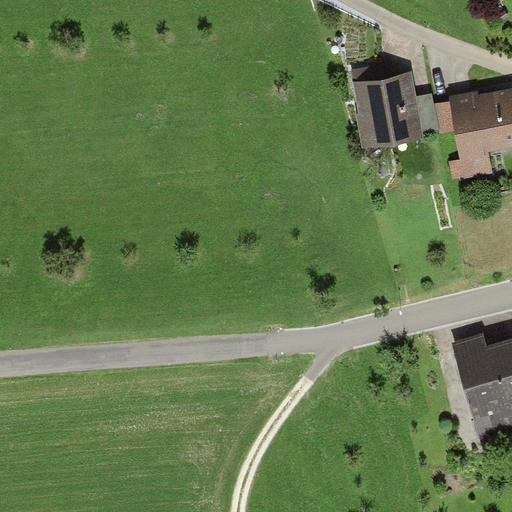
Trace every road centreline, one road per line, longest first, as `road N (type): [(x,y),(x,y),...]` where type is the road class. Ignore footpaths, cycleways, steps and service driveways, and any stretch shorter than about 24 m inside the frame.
road 1 (tertiary): [(511,294),(273,347),(0,367)]
road 2 (track): [(340,336),(254,446),(234,511)]
road 3 (residential): [(341,0),(422,40),(511,67)]
